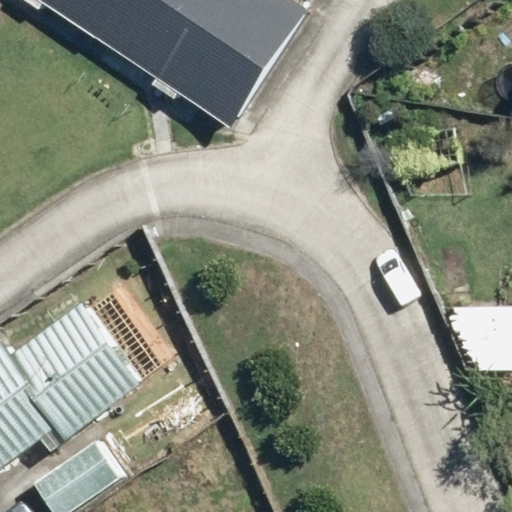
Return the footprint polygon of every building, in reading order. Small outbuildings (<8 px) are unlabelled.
[(53,0),(112,39),(137,0),(53,0)] [(327,8),(315,0),(137,0),(112,39),(248,128),(327,8)] [(16,341),(0,352),(0,481),(76,426),(85,438),(158,384),(99,304),(27,357),(16,341)] [(511,370),(511,304),(469,304),(468,370),(511,370)] [(85,511),(137,472),(110,437),(49,484),(70,511),(85,511)]
